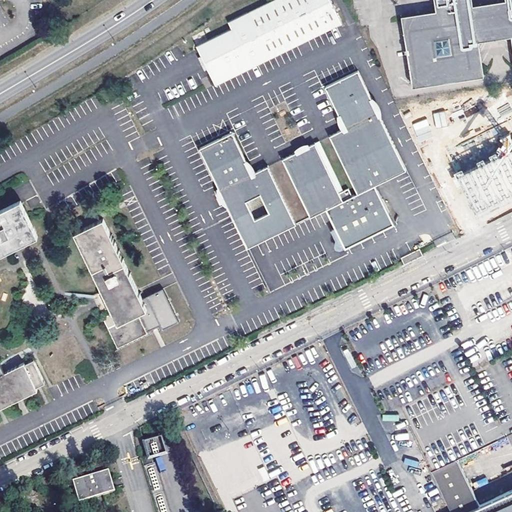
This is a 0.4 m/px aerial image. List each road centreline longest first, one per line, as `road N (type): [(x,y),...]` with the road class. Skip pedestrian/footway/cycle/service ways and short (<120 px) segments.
road 1 (residential): [(0,479),(511,228)]
road 2 (primary): [(152,0),(0,94)]
